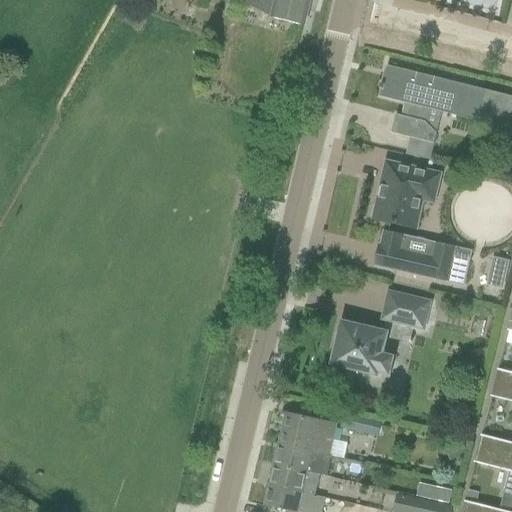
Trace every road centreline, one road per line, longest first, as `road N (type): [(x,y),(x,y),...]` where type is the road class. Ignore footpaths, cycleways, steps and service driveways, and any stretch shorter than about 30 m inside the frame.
road 1 (residential): [(223,511),(347,6)]
road 2 (residential): [(347,6),(511,49)]
